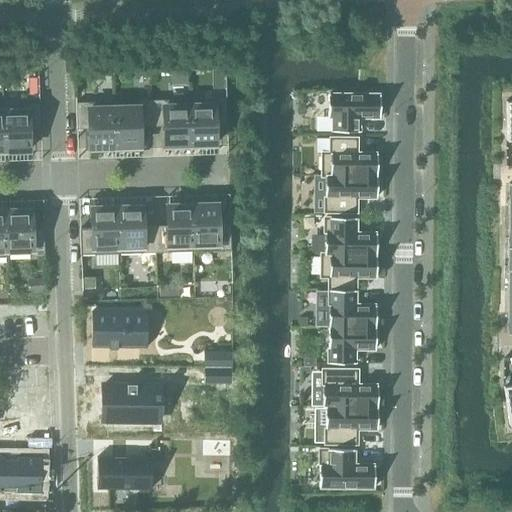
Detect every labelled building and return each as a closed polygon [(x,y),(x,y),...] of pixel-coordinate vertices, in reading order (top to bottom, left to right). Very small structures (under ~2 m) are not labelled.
[(332,132),(359,132),(359,117),(380,118),(380,95),(328,94),(328,117),(332,117),(332,132)] [(226,98),(188,99),(190,146),(215,145),(214,125),(227,125),(226,98)] [(188,99),(151,100),(151,127),(164,127),(164,147),(190,146),(188,99)] [(114,108),(113,108),(114,148),(140,147),(139,128),(151,127),(151,100),(138,101),(138,107),(114,108)] [(89,149),(114,148),(113,108),(114,108),(114,102),(75,103),(76,129),(88,129),(89,149)] [(39,104),(2,105),(4,152),(29,151),(28,131),(40,130),(39,104)] [(321,175),(377,175),(377,153),(356,153),(356,138),(330,138),(330,153),(322,153),(321,175)] [(376,197),(377,175),(321,175),(321,176),(325,176),(324,212),(356,212),(356,197),(376,197)] [(192,205),(193,252),(231,251),(230,224),(217,224),(217,204),(192,205)] [(155,253),(193,252),(192,205),(166,206),(167,226),(155,226),(155,253)] [(116,207),(118,254),(155,253),(155,226),(142,227),(142,206),(116,207)] [(80,255),(118,254),(116,207),(91,208),(92,228),(79,228),(80,255)] [(32,257),(44,256),(43,230),(32,230),(31,210),(6,211),(7,251),(8,251),(32,251),(32,257)] [(321,255),(376,255),(376,233),(356,233),(356,218),(324,218),(324,254),(321,254),(321,255)] [(329,277),(328,291),(355,291),(355,277),(376,277),(376,255),(321,255),(321,277),(329,277)] [(83,289),(95,289),(95,277),(82,277),(83,289)] [(355,291),(328,291),(328,327),(375,327),(376,305),(355,305),(355,296),(355,291)] [(91,312),(91,347),(146,348),(147,313),(91,312)] [(299,326),(307,327),(307,318),(299,318),(299,326)] [(375,327),(328,327),(328,364),(354,364),(355,349),(375,349),(375,327)] [(203,351),(203,367),(231,368),(231,352),(203,351)] [(203,367),(203,383),(231,384),(231,368),(203,367)] [(322,407),(377,407),(377,385),(357,385),(357,370),(322,370),(322,407)] [(126,385),(103,385),(102,421),(158,422),(159,386),(135,385),(135,384),(134,384),(134,386),(127,386),(127,384),(126,384),(126,385)] [(508,425),(511,424),(511,384),(503,386),(508,425)] [(377,407),(322,407),(322,408),(325,408),(325,443),(356,444),(356,429),(377,429),(377,407)] [(319,450),(319,487),(374,488),(374,465),(353,465),(354,450),(319,450)] [(39,491),(39,458),(41,458),(41,457),(16,456),(16,460),(4,460),(4,456),(0,456),(0,491),(0,492),(0,487),(15,487),(15,492),(40,493),(40,491),(39,491)] [(96,489),(150,490),(151,458),(125,457),(112,457),(97,457),(96,489)]
